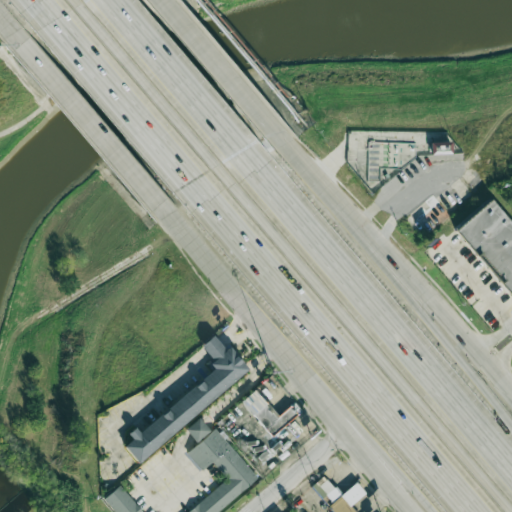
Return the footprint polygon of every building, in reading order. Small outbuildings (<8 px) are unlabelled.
[(451,154),(451,141),(430,141),(430,154),(451,154)] [(455,228),(511,298),(511,223),(492,199),(455,228)] [(196,412),(137,463),(123,446),(167,407),(213,368),(209,363),(212,360),(200,345),(212,335),(225,349),(228,346),(247,369),(196,412)] [(277,416),(255,389),(241,400),(270,436),(300,411),(293,403),(277,416)] [(184,429),(195,442),(209,431),(198,418),(184,429)] [(218,511),(258,479),(215,428),(185,453),(200,471),(212,461),(227,479),(186,511),(142,511),(120,485),(103,498),(114,511),(218,511)] [(310,487),(321,499),(325,495),(330,502),(340,493),(323,475),(310,487)] [(357,511),(351,504),(365,493),(356,482),(328,505),(333,511),(357,511)]
